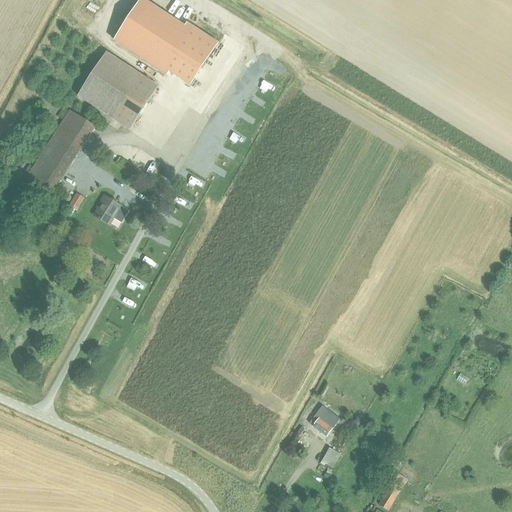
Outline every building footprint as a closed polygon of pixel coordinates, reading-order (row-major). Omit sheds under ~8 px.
[(167,71),(191,87),(219,44),(194,27),(191,31),(144,0),(142,0),(115,42),(165,74),(167,71)] [(78,97),(129,130),(157,88),(106,55),(78,97)] [(25,173),(29,175),(28,177),(53,193),(95,127),(70,111),(69,112),(63,109),(58,118),(63,121),(33,168),(30,166),(25,173)] [(115,155),(111,160),(119,166),(123,160),(115,155)] [(69,207),(77,211),(84,199),(77,194),(69,207)] [(93,217),(109,226),(113,219),(121,224),(129,211),(104,196),(97,208),(98,209),(93,217)] [(312,427),(327,437),(340,419),(335,415),(331,421),(329,420),(326,424),(321,421),(323,418),(317,413),(309,424),(313,426),(312,427)] [(327,447),(314,469),(328,477),(341,455),(327,447)] [(380,507),(388,511),(389,511),(408,481),(399,475),(380,507)]
